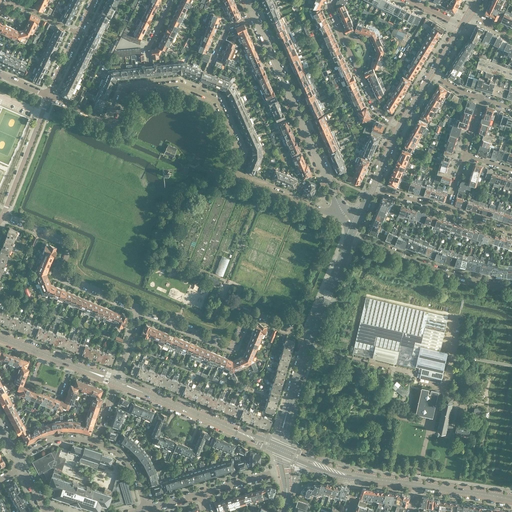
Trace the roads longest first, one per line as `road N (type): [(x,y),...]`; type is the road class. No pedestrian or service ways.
road 1 (residential): [(339,207),(319,209),(232,172),(239,152),(216,98),(199,90)]
road 2 (tertiary): [(253,15),(339,207)]
road 3 (residential): [(313,338),(247,311),(229,345),(136,308)]
road 4 (track): [(36,228),(17,273),(27,302),(129,345)]
road 5 (residential): [(136,308),(67,277),(59,268),(64,239),(2,214)]
road 6 (residential): [(511,285),(446,272),(352,234)]
road 7 (secondary): [(245,434),(116,381)]
road 8 (residential): [(151,87),(123,91),(110,122),(48,95)]
road 9 (residential): [(2,214),(48,95)]
road 10 (secondary): [(116,381),(0,336)]
